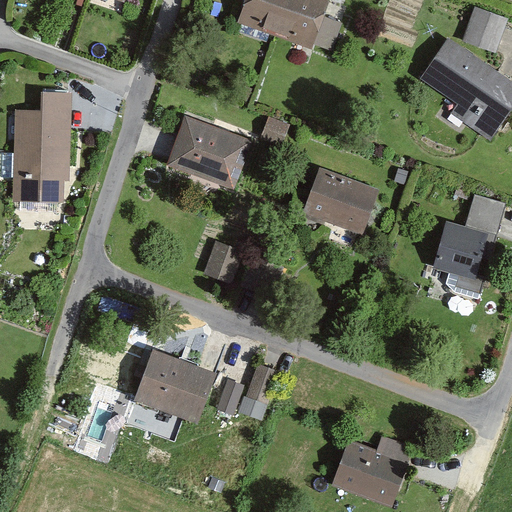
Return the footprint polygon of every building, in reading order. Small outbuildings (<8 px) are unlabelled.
[(330,0),(246,0),(237,25),(311,51),(330,0)] [(508,20),(475,9),(463,43),(495,55),(508,20)] [(511,117),(511,77),(450,39),(424,82),(461,105),(455,115),(497,141),(511,117)] [(72,96),(42,95),(41,112),(19,112),(16,204),(63,205),(64,183),(69,183),(72,96)] [(253,140),(190,118),(173,165),(236,187),(253,140)] [(295,128),(270,120),(262,142),(287,151),(295,128)] [(382,188),(323,167),(306,215),(365,235),(382,188)] [(496,241),(444,229),(434,274),(486,286),(496,241)] [(246,252),(217,241),(205,275),(234,286),(246,252)] [(211,377),(152,358),(137,404),(196,423),(211,377)] [(281,378),(260,371),(254,390),(274,398),(281,378)] [(375,456),(348,446),(333,486),(391,507),(413,449),(382,438),(375,456)]
